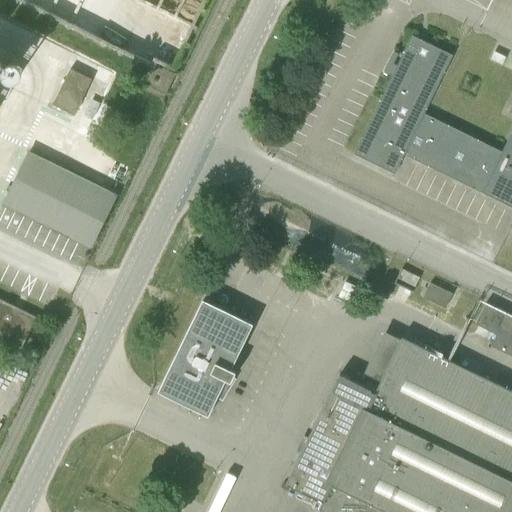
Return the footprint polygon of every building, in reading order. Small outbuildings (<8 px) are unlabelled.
[(397,66),(388,62),(384,71),(392,75),(354,154),(394,174),(404,154),(483,193),(503,153),(424,114),(452,56),(411,36),(397,66)] [(153,74),(151,77),(168,86),(174,75),(156,66),(153,74)] [(0,98),(12,73),(0,67),(0,98)] [(52,105),(74,115),(91,80),(70,69),(52,105)] [(151,77),(145,89),(163,98),(168,86),(151,77)] [(16,179),(3,204),(90,247),(115,196),(28,153),(16,179)] [(398,279),(414,287),(419,278),(402,270),(398,279)] [(422,297),(445,308),(452,294),(429,283),(422,297)] [(36,318),(21,310),(14,306),(0,299),(0,337),(21,348),(36,318)] [(203,300),(157,392),(208,417),(253,325),(203,300)] [(511,315),(484,302),(474,323),(479,325),(496,334),(511,341),(511,315)] [(318,499),(321,501),(315,511),(511,511),(511,391),(419,346),(401,338),(374,394),(370,392),(371,391),(358,385),(361,379),(342,370),(339,375),(285,485),(317,500),(318,499)]
